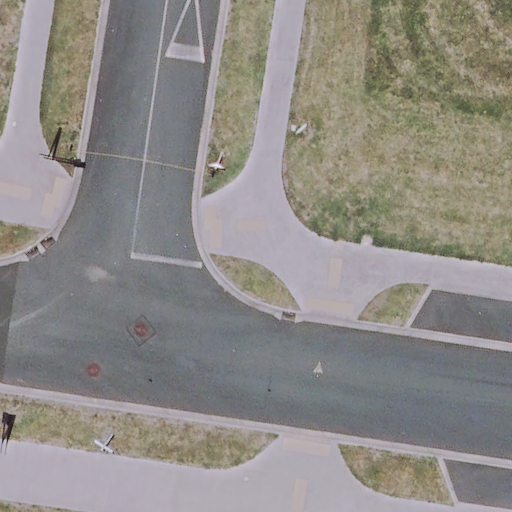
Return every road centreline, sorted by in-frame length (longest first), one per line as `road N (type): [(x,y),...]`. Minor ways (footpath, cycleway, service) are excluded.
road 1 (residential): [(511,392),(130,332)]
road 2 (residential): [(130,332),(174,0)]
road 3 (residential): [(130,332),(0,315)]
